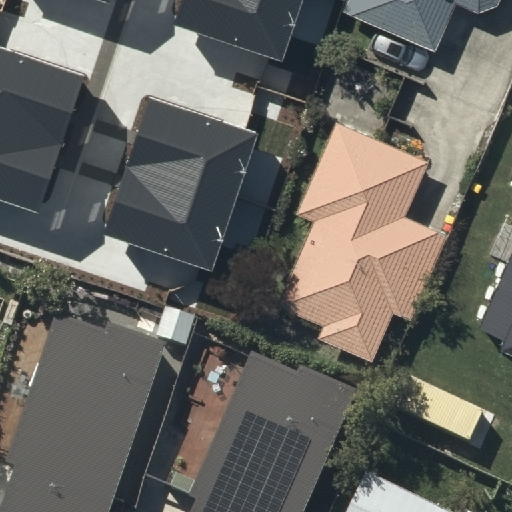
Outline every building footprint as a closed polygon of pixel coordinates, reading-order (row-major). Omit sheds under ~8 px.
[(183,0),(176,23),(281,59),(301,0),(183,0)] [(351,0),(351,1),(433,38),(450,0),(470,0),(475,2),(482,0),(351,0)] [(0,47),(0,199),(38,213),(84,76),(0,47)] [(151,97),(104,234),(210,269),(256,133),(151,97)] [(422,160),(336,122),(298,207),(318,216),(283,294),(331,315),(324,332),(369,352),(392,301),(407,308),(441,233),(398,214),(422,160)] [(511,353),(511,252),(480,325),(504,336),(499,347),(511,353)] [(98,511),(159,344),(111,327),(107,338),(62,322),(13,457),(26,462),(9,509),(17,511),(98,511)] [(296,379),(254,360),(192,496),(200,500),(194,511),(299,511),(354,393),(304,370),(296,379)] [(442,511),(367,477),(350,511),(442,511)]
